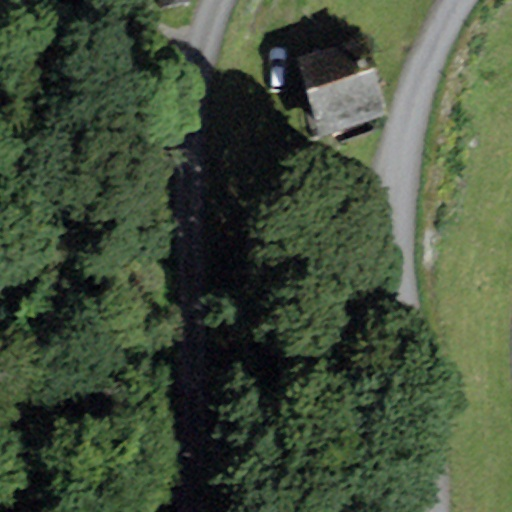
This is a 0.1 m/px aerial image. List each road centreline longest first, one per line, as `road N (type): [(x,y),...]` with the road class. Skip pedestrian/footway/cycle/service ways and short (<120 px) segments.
road 1 (unclassified): [(433,511),(433,454),(398,284),(395,206),(417,86),(455,0)]
road 2 (unclassified): [(218,0),(196,74),(189,137),(194,511)]
